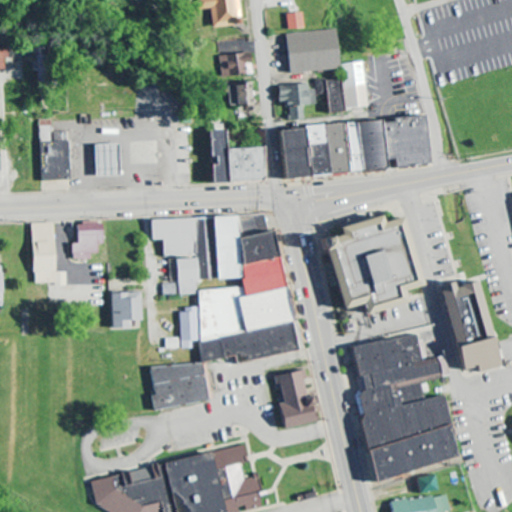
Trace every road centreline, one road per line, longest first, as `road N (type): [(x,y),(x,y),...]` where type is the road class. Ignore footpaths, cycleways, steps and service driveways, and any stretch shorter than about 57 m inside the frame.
road 1 (primary): [(363,511),(295,230),(282,206)]
road 2 (primary): [(0,209),(246,200),(282,206)]
road 3 (secondary): [(282,206),(511,163)]
road 4 (residential): [(282,206),(259,0)]
road 5 (residential): [(430,95),(385,110),(272,119)]
